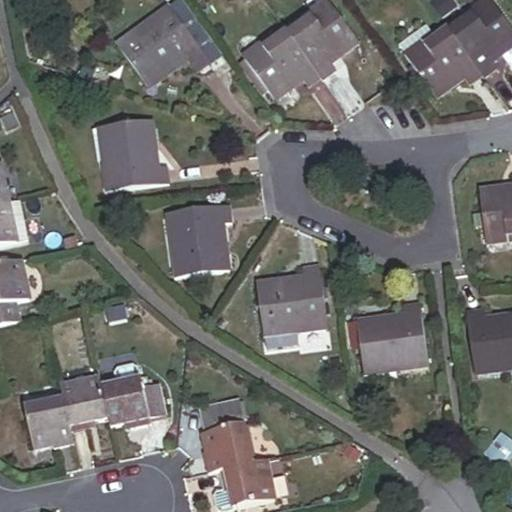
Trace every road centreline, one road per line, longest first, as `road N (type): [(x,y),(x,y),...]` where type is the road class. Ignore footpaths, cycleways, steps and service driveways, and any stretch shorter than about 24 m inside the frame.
road 1 (residential): [(436,154),(437,247),(404,253),(295,201),(290,154)]
road 2 (residential): [(290,154),(436,154)]
road 3 (residential): [(0,503),(62,491),(132,503)]
